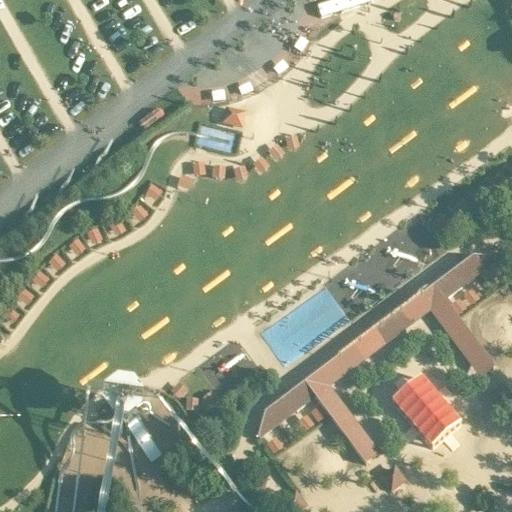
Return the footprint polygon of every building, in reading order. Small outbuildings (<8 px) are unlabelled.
[(243,127),(243,118),(225,117),(224,125),(243,127)] [(473,261),(265,417),(258,441),(259,442),(315,400),(366,468),(379,458),(328,390),(430,314),(481,382),(494,372),(443,304),(499,262),(498,261),(473,261)] [(430,451),(461,424),(420,377),(389,404),(430,451)] [(487,398),(498,412),(511,401),(501,388),(487,398)] [(134,398),(118,395),(105,404),(104,410),(103,419),(108,427),(112,434),(117,434),(126,435),(133,430),(141,426),(142,415),(143,409),(134,398)] [(378,480),(390,495),(405,484),(393,468),(378,480)]
